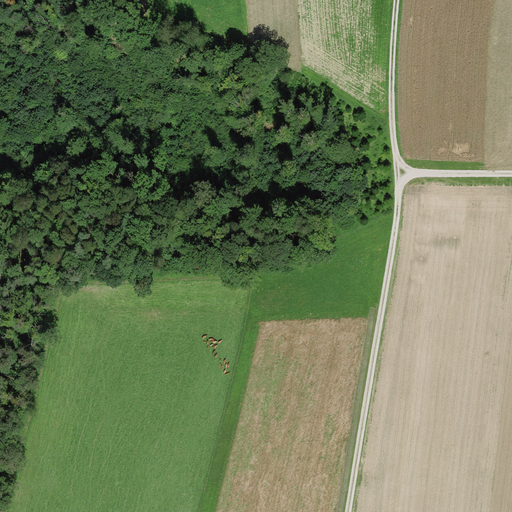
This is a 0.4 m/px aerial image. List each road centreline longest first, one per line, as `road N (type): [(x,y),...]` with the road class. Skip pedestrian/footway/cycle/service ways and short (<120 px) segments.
road 1 (track): [(346,511),(394,216),(395,0)]
road 2 (track): [(254,203),(171,171),(0,147)]
road 3 (track): [(389,122),(256,58)]
